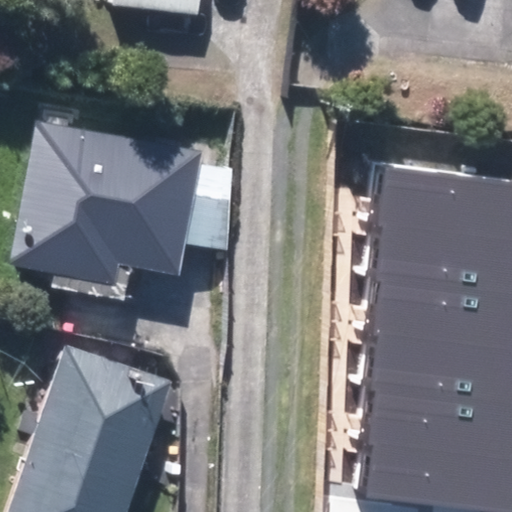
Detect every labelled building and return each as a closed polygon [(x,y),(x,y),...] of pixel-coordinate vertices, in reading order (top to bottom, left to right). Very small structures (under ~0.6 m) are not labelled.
[(201,0),(113,0),(113,2),(200,10),(201,0)] [(202,146),(39,110),(7,258),(120,282),(125,258),(171,268),(178,236),(222,246),(239,166),(199,157),(202,146)] [(383,221),(511,234),(511,181),(387,167),(383,221)] [(378,276),(511,289),(511,234),(383,221),(378,276)] [(374,327),(511,342),(511,289),(378,276),(374,327)] [(511,342),(374,327),(370,381),(511,397),(511,342)] [(124,511),(175,371),(67,333),(3,511),(124,511)] [(366,431),(511,449),(511,397),(370,381),(366,431)] [(511,449),(366,431),(359,488),(511,508),(511,449)]
